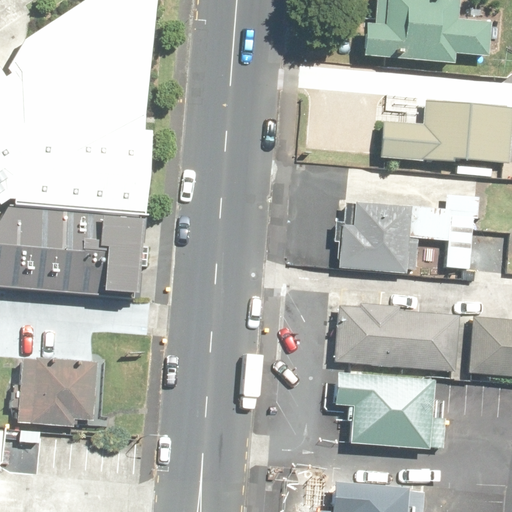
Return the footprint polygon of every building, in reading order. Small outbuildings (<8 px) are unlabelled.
[(0,311),(99,319),(123,5),(109,0),(81,0),(0,70),(0,311)] [(451,0),(366,0),(365,24),(355,24),(352,58),(446,65),(447,56),(480,59),(482,22),(450,20),(451,0)] [(511,0),(494,0),(494,8),(511,8),(511,0)] [(389,128),(389,144),(348,144),(347,186),(477,187),(477,157),(477,128),(389,128)] [(511,147),(499,147),(495,197),(511,198),(511,147)] [(320,223),(319,247),(307,246),(304,294),(379,299),(382,251),(378,251),(379,226),(320,223)] [(511,307),(465,304),(459,375),(511,379),(511,307)] [(453,316),(333,309),(330,366),(450,373),(453,316)] [(439,404),(428,404),(429,379),(330,374),(328,406),(346,407),(343,451),(436,457),(439,404)] [(60,384),(0,383),(0,446),(60,447),(60,384)] [(419,511),(420,481),(328,478),(327,511),(419,511)]
